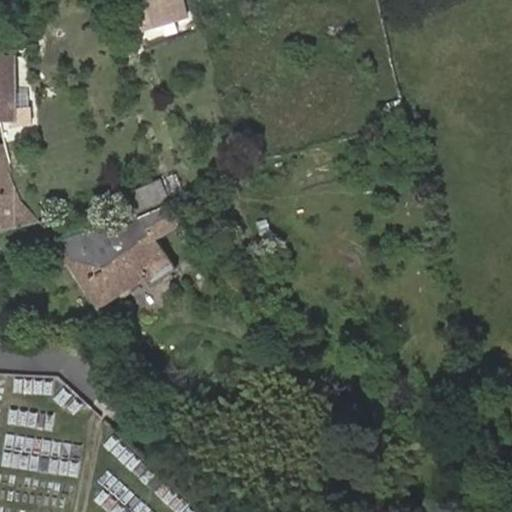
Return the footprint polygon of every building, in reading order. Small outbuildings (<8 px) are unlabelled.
[(135,0),(145,29),(187,20),(182,0),(135,0)] [(16,57),(0,56),(0,120),(13,120),(15,121),(15,108),(16,57)] [(33,109),(15,108),(15,121),(13,120),(13,127),(32,126),(33,109)] [(0,149),(0,230),(38,222),(20,202),(6,148),(0,149)] [(162,176),(121,194),(128,213),(171,196),(162,176)] [(147,276),(153,284),(176,268),(157,239),(182,222),(169,202),(155,211),(121,233),(118,223),(57,243),(101,307),(147,276)]
